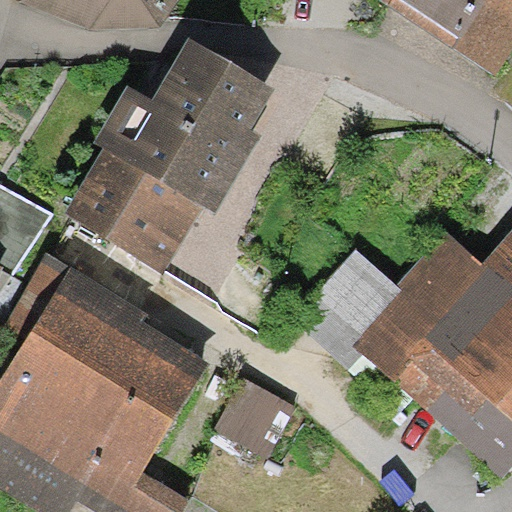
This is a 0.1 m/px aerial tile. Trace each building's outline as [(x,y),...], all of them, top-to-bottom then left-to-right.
[(29,0),(27,7),(80,41),(153,35),(179,0),(29,0)] [(511,0),(376,0),(498,83),(511,60),(511,0)] [(104,159),(65,220),(157,279),(200,214),(215,224),(266,146),(252,137),(276,100),(192,46),(153,107),(127,90),(89,149),(104,159)] [(0,195),(0,278),(9,284),(45,221),(0,195)] [(511,242),(484,273),(448,239),(396,297),(352,257),(288,327),(339,373),(354,356),(492,482),(511,460),(511,242)] [(0,299),(9,284),(0,278),(0,299)] [(63,280),(0,384),(0,492),(33,511),(178,511),(184,502),(143,477),(209,367),(63,280)] [(293,418),(242,391),(217,438),(267,465),(293,418)]
